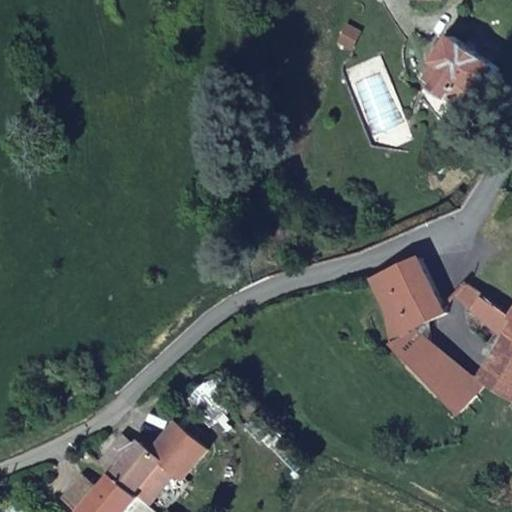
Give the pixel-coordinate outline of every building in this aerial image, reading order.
[(501,67),(455,37),(438,62),(433,72),(442,78),(436,88),(481,116),(494,98),(485,93),(501,67)] [(386,306),(391,345),(415,330),(411,327),(446,311),(420,256),(388,270),(401,299),(386,306)] [(511,301),(508,299),(511,292),(511,263),(510,262),(486,298),(511,316),(511,301)] [(371,277),(386,306),(401,299),(388,270),(371,277)] [(511,397),(511,292),(508,299),(511,301),(511,316),(486,298),(465,280),(455,291),(487,321),(497,329),(488,342),(498,349),(480,378),(511,397)] [(478,334),(488,342),(497,329),(487,321),(478,334)] [(415,330),(391,345),(460,411),(482,388),(415,330)] [(123,435),(101,462),(115,473),(142,496),(152,504),(169,483),(163,478),(172,466),(178,472),(185,477),(209,449),(179,423),(155,452),(142,441),(138,447),(123,435)] [(163,478),(169,483),(152,504),(159,509),(185,477),(178,472),(172,466),(163,478)] [(127,511),(142,496),(115,473),(103,488),(85,474),(67,496),(86,511),(127,511)] [(152,504),(142,496),(127,511),(161,511),(159,509),(152,504)]
